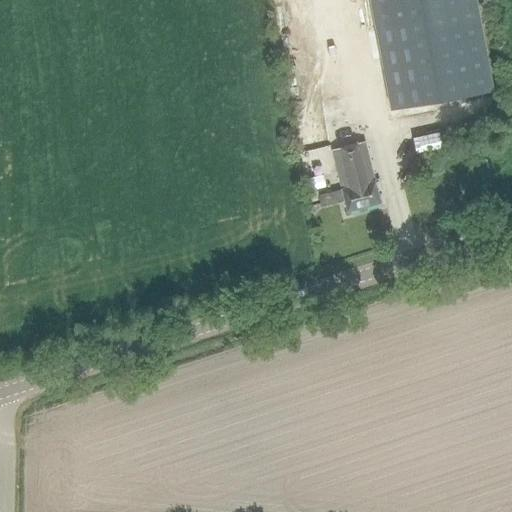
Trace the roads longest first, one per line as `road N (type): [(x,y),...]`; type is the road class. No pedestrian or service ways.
road 1 (tertiary): [(6,390),(511,227)]
road 2 (unclassified): [(6,390),(8,511)]
